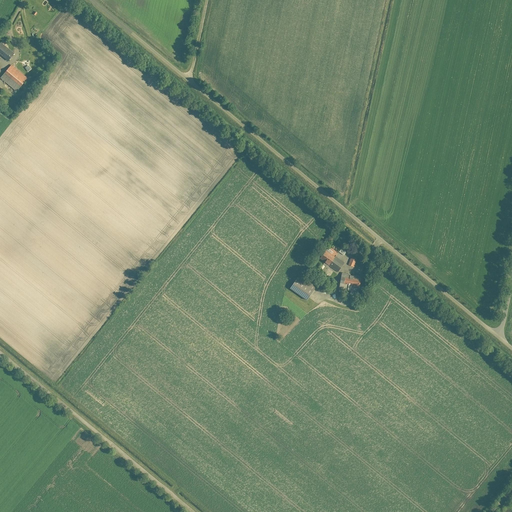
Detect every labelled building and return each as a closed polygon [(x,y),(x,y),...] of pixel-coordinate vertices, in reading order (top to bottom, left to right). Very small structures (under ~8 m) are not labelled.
[(0,46),(0,55),(6,61),(12,55),(2,44),(0,46)] [(18,71),(11,65),(0,79),(19,94),(27,84),(15,74),(18,71)] [(350,250),(344,246),(339,253),(346,257),(350,250)] [(346,266),(326,251),(319,260),(339,274),(346,266)] [(299,274),(289,287),(307,302),(318,288),(299,274)] [(363,278),(342,274),(341,281),(344,281),(342,289),(359,293),(363,278)] [(289,323),(281,318),(272,332),(280,337),(289,323)]
